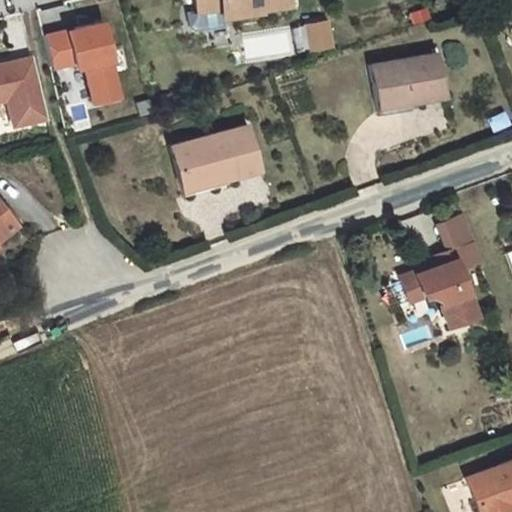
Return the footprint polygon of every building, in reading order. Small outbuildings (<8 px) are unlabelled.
[(203,10),(179,14),(186,53),(177,55),(179,69),(184,72),(213,67),(211,57),(279,46),(272,2),(216,12),(204,13),(203,10)] [(325,45),(323,17),(299,19),(300,47),(325,45)] [(316,53),(300,56),(304,80),(321,77),(316,53)] [(87,55),(29,72),(37,104),(61,96),(62,102),(72,99),(83,136),(109,128),(87,55)] [(511,62),(499,67),(511,98),(511,62)] [(15,77),(0,80),(0,144),(29,137),(15,77)] [(351,100),(356,135),(387,132),(388,138),(425,133),(417,91),(351,100)] [(390,146),(388,138),(387,132),(356,135),(359,150),(390,146)] [(154,182),(163,217),(201,206),(204,217),(245,205),(231,160),(154,182)] [(206,225),(204,217),(201,206),(163,217),(168,236),(206,225)] [(439,262),(449,287),(474,278),(464,252),(439,262)] [(0,257),(0,275),(9,268),(0,257)] [(439,302),(402,317),(411,338),(428,331),(439,336),(449,362),(476,351),(463,317),(467,315),(463,304),(482,296),(474,278),(449,287),(435,293),(439,302)] [(511,511),(511,501),(484,511),(511,511)]
